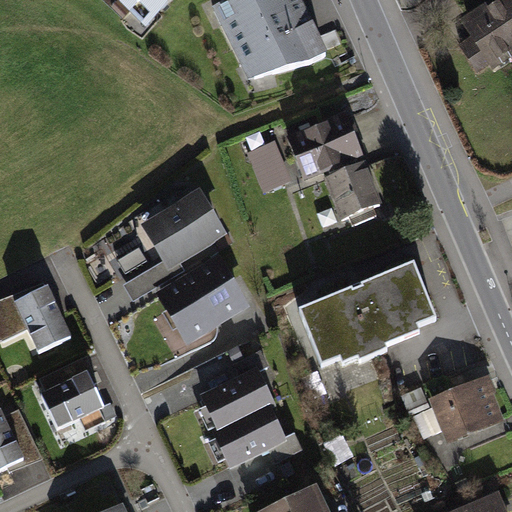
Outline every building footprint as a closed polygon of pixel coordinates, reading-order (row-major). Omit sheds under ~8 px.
[(170,0),(120,0),(146,25),(170,0)] [(297,0),(235,0),(214,10),(242,66),(253,60),(261,77),(308,65),(325,57),(314,34),(297,0)] [(511,15),(504,3),(471,25),(478,37),(462,48),(477,72),(511,49),(511,15)] [(346,120),(290,142),(304,179),(339,166),(360,157),(346,120)] [(271,146),(252,154),(267,191),(286,184),(271,146)] [(346,173),(326,181),(342,221),(379,206),(364,166),(346,173)] [(198,199),(148,228),(167,260),(170,265),(178,261),(189,254),(220,236),(198,199)] [(117,258),(125,273),(143,263),(136,248),(117,258)] [(166,270),(171,279),(184,271),(178,261),(170,265),(167,260),(123,286),(132,302),(159,286),(154,277),(166,270)] [(209,269),(163,297),(188,340),(243,308),(217,265),(209,269)] [(351,292),(300,313),(322,367),(382,343),(385,349),(404,341),(401,335),(436,321),(414,267),(361,288),(362,290),(358,292),(352,294),(351,292)] [(159,286),(171,279),(166,270),(154,277),(159,286)] [(34,296),(15,305),(39,354),(70,340),(47,290),(46,290),(43,284),(31,290),(34,296)] [(241,382),(204,399),(220,432),(267,409),(272,407),(256,374),(267,369),(260,355),(234,367),(241,382)] [(88,376),(41,398),(57,431),(104,409),(88,376)] [(454,394),(434,402),(450,441),(499,421),(483,384),(455,395),(454,394)] [(425,403),(421,391),(403,398),(408,410),(425,403)] [(267,409),(220,432),(215,434),(231,467),(268,449),(275,464),(301,451),(294,437),(283,442),(267,409)] [(0,412),(0,472),(23,461),(0,412)] [(322,511),(314,494),(276,511),(322,511)] [(503,511),(499,499),(467,511),(503,511)]
